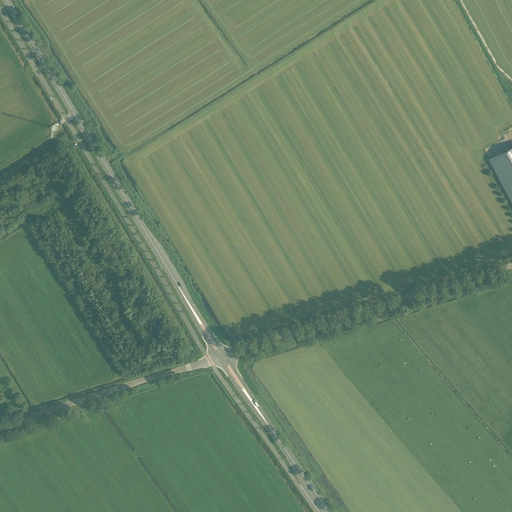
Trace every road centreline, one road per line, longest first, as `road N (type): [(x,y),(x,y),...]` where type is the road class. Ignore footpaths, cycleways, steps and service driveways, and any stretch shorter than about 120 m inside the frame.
road 1 (secondary): [(218,352),(4,0)]
road 2 (unclassified): [(246,347),(511,262)]
road 3 (tertiary): [(0,425),(188,367)]
road 4 (secondary): [(326,511),(222,358)]
